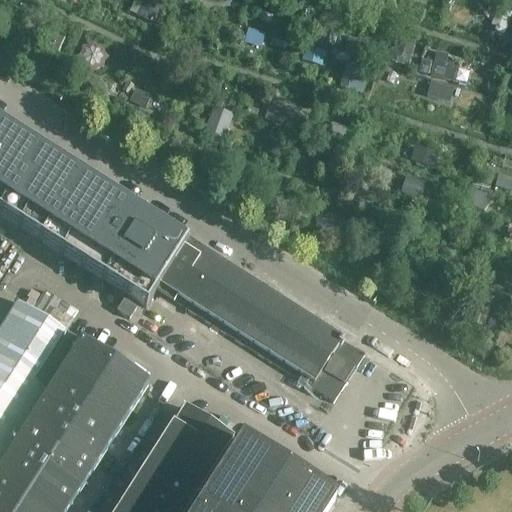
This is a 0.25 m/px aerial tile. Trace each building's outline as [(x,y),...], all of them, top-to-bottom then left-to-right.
[(154,35),(159,7),(132,2),(128,30),(154,35)] [(511,16),(511,13),(493,9),(489,25),(509,30),(511,16)] [(336,27),(317,22),(313,39),(333,43),(336,27)] [(265,33),(245,28),(241,45),(261,49),(265,33)] [(65,38),(46,31),(40,46),(59,54),(65,38)] [(419,37),(396,31),(389,56),(413,62),(419,37)] [(326,51),(307,46),(303,63),(322,67),(326,51)] [(458,58),(434,52),(428,77),(452,83),(458,58)] [(450,88),(431,84),(427,100),(446,105),(450,88)] [(281,103),(258,100),(255,127),(278,130),(281,103)] [(237,118),(213,111),(207,130),(231,138),(237,118)] [(351,125),(326,120),(322,139),(347,143),(351,125)] [(188,247),(0,127),(0,217),(146,310),(158,292),(161,288),(161,287),(171,271),(188,247)] [(435,153),(415,149),(412,165),(431,169),(435,153)] [(509,176),(483,168),(477,188),(504,196),(509,176)] [(422,178),(396,172),(391,192),(418,198),(422,178)] [(348,217),(320,209),(315,229),(342,237),(348,217)] [(344,344),(284,306),(189,245),(188,247),(171,271),(161,287),(161,288),(158,292),(188,312),(280,371),(311,390),(341,348),(341,349),(343,345),(344,344)] [(453,283),(425,275),(418,298),(447,306),(453,283)] [(129,321),(137,310),(124,302),(117,313),(129,321)] [(0,363),(33,385),(65,336),(18,306),(0,333),(0,363)] [(511,310),(497,312),(499,335),(511,334),(511,310)] [(69,511),(148,388),(80,344),(80,345),(68,338),(38,385),(50,392),(0,469),(0,511),(69,511)] [(333,405),(365,358),(343,345),(341,349),(341,348),(311,390),(333,405)] [(0,462),(45,392),(33,385),(0,363),(0,462)] [(198,511),(240,447),(232,442),(233,441),(184,410),(118,511),(198,511)] [(331,511),(333,509),(334,509),(335,508),(240,447),(198,511),(331,511)]
